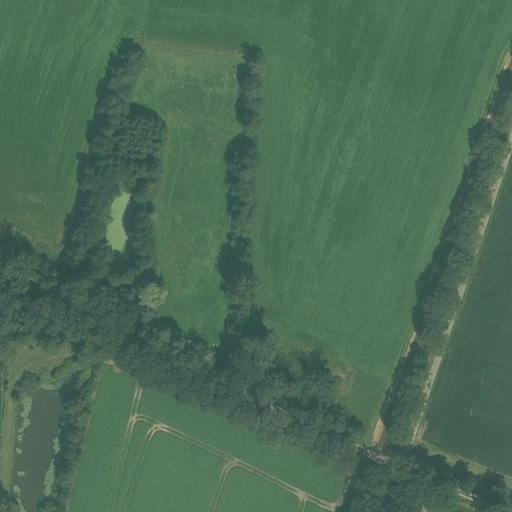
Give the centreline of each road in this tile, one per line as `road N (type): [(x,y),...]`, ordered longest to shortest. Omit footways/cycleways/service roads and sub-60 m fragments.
road 1 (unclassified): [(398,466),(0,274)]
road 2 (unclassified): [(511,138),(398,466)]
road 3 (track): [(402,455),(511,506)]
